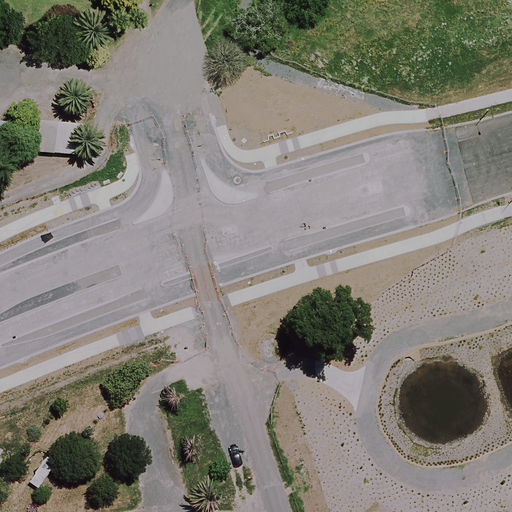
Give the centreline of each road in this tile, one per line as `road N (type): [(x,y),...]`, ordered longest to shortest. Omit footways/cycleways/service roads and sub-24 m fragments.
road 1 (primary): [(511,151),(306,204),(88,273),(0,318)]
road 2 (unclassified): [(279,511),(162,144),(153,71)]
road 3 (track): [(162,144),(0,199)]
